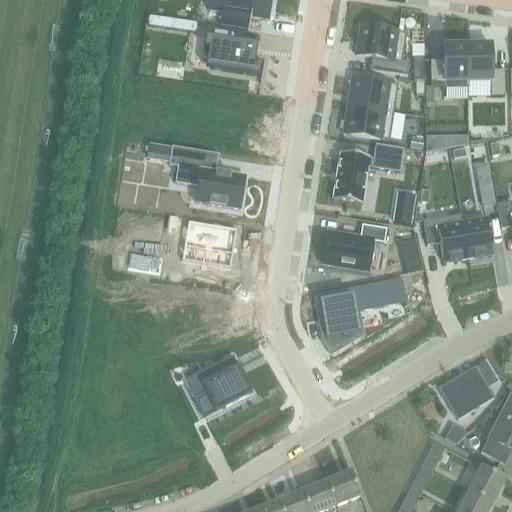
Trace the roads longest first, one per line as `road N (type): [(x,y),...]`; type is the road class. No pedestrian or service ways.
road 1 (residential): [(326,0),(273,323),(331,421)]
road 2 (residential): [(331,421),(511,324)]
road 3 (residential): [(175,511),(331,421)]
